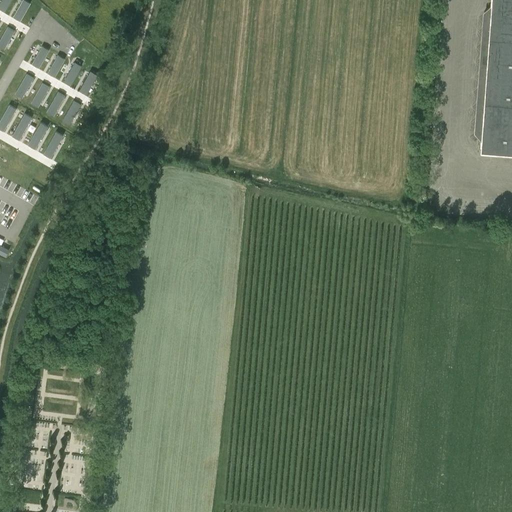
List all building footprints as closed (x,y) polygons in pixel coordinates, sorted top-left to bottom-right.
[(1,0),(0,3),(0,9),(4,12),(11,0),(1,0)] [(24,0),(22,0),(13,17),(20,21),(30,3),(24,0)] [(511,0),(490,0),(479,148),(511,150),(511,0)] [(7,27),(0,39),(0,45),(4,48),(14,31),(7,27)] [(41,46),(31,64),(38,68),(48,50),(41,46)] [(57,55),(47,73),(54,77),(64,59),(57,55)] [(74,62),(63,82),(70,85),(81,66),(74,62)] [(90,71),(79,90),(86,94),(97,75),(90,71)] [(26,74),(15,93),(22,97),(33,78),(26,74)] [(42,83),(31,102),(38,106),(49,87),(42,83)] [(57,92),(46,111),(53,115),(64,96),(57,92)] [(73,101),(62,120),(69,124),(80,105),(73,101)] [(9,104),(0,120),(0,127),(4,129),(16,109),(9,104)] [(24,113),(13,134),(20,138),(31,117),(24,113)] [(41,122),(29,143),(36,147),(47,126),(41,122)] [(56,131),(44,152),(51,156),(63,135),(56,131)]
